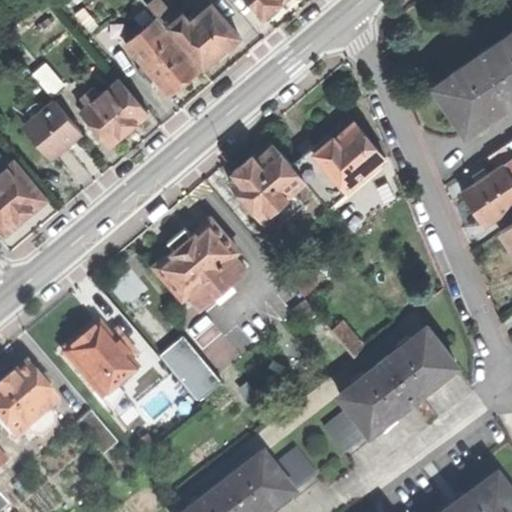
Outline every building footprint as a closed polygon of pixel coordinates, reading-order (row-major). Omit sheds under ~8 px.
[(150,0),(149,1),(161,15),(164,19),(173,12),(163,0),(150,0)] [(172,22),(207,63),(225,48),(242,33),(214,0),(193,18),(187,10),(172,22)] [(252,0),(265,14),(282,0),(252,0)] [(129,41),(146,61),(177,35),(164,19),(161,15),(129,41)] [(433,82),(465,128),(511,95),(511,30),(489,47),(487,44),(480,48),(476,51),(478,54),(450,73),(448,71),(433,82)] [(158,76),(172,93),(187,80),(203,67),(177,35),(146,61),(158,76)] [(153,79),(158,76),(146,61),(139,67),(147,76),(149,74),(153,79)] [(35,72),(56,95),(67,85),(46,62),(35,72)] [(83,108),(113,142),(131,126),(151,110),(121,75),(101,92),(89,102),(83,108)] [(83,95),(89,102),(101,92),(95,85),(83,95)] [(26,125),(53,156),(66,146),(83,131),(56,99),(26,125)] [(312,159),(340,193),(385,154),(355,119),(335,136),(333,134),(324,141),(316,149),(320,153),(312,159)] [(293,187),(305,177),(292,162),(272,138),(250,157),(234,170),(238,174),(231,180),(261,215),(271,206),(293,187)] [(328,203),(340,193),(312,159),(320,153),(316,149),(312,144),(292,162),(305,177),(328,203)] [(511,153),(503,159),(511,171),(511,170),(511,153)] [(0,172),(0,220),(8,230),(27,214),(48,196),(16,159),(0,172)] [(483,221),(491,215),(511,201),(511,173),(511,171),(503,159),(488,170),(473,180),(460,188),(473,206),(483,221)] [(469,173),(473,180),(488,170),(483,164),(469,173)] [(304,201),(293,187),(271,206),(277,214),(282,220),(304,201)] [(169,203),(167,200),(150,213),(155,219),(168,210),(172,206),(169,203)] [(511,201),(491,215),(499,227),(511,218),(511,201)] [(267,222),(277,214),(271,206),(261,215),(267,222)] [(155,264),(183,297),(187,294),(233,255),(238,251),(211,218),(191,234),(174,249),(155,264)] [(511,245),(511,218),(499,227),(511,245)] [(168,242),(174,249),(191,234),(185,227),(176,235),(168,242)] [(269,253),(305,296),(319,285),(282,242),(269,253)] [(246,270),(233,255),(187,294),(200,309),(246,270)] [(115,284),(129,304),(151,288),(137,268),(115,284)] [(295,314),(344,366),(357,354),(334,330),(307,302),(295,314)] [(64,343),(67,347),(97,323),(94,320),(79,331),(64,343)] [(344,320),(334,330),(357,354),(367,345),(344,320)] [(64,350),(94,388),(108,377),(127,362),(131,359),(110,332),(101,321),(97,323),(67,347),(64,350)] [(351,404),(371,429),(410,399),(458,363),(429,325),(393,353),(391,350),(379,360),(381,362),(342,392),(351,404)] [(117,326),(110,332),(131,359),(138,353),(117,326)] [(198,400),(222,382),(183,332),(159,351),(198,400)] [(49,405),(58,398),(27,360),(14,371),(0,382),(0,420),(13,436),(26,425),(49,405)] [(135,371),(127,362),(108,377),(115,387),(135,371)] [(0,382),(14,371),(10,367),(0,375),(0,382)] [(166,385),(184,406),(194,398),(175,376),(166,385)] [(115,387),(108,377),(94,388),(108,405),(121,394),(115,387)] [(345,449),(371,429),(351,404),(326,423),(345,449)] [(55,412),(49,405),(26,425),(32,433),(42,434),(55,424),(55,412)] [(76,419),(102,452),(116,440),(90,408),(76,419)] [(140,443),(145,449),(154,442),(148,436),(140,443)] [(299,446),(273,466),(291,490),(317,471),(299,446)] [(188,511),(267,511),(293,493),(291,490),(273,466),(264,454),(226,482),(225,480),(212,490),(214,493),(188,511)] [(460,504),(449,511),(511,511),(511,500),(496,478),(460,504)] [(0,511),(10,503),(0,491),(0,511)]
